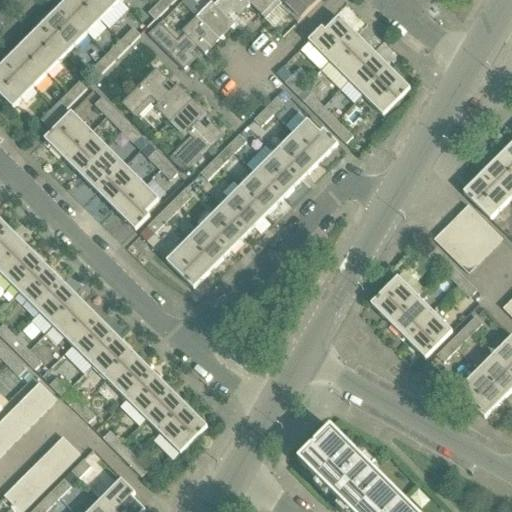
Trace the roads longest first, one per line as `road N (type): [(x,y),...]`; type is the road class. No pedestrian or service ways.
road 1 (residential): [(181,350),(344,187),(392,194)]
road 2 (residential): [(181,350),(0,165)]
road 3 (residential): [(511,477),(303,356)]
road 4 (residential): [(303,356),(392,194)]
road 5 (residential): [(392,194),(469,65)]
